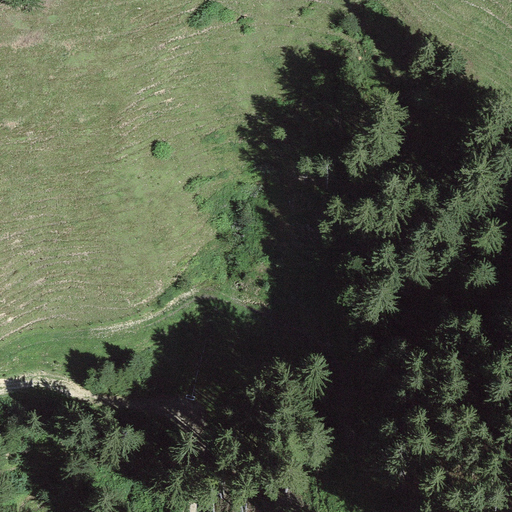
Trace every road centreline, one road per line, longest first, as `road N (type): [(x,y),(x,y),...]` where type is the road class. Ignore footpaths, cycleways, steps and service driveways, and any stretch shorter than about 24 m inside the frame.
road 1 (track): [(0,357),(27,340),(140,326),(191,298),(235,308),(310,341),(330,359),(345,383),(367,511)]
road 2 (track): [(0,390),(99,396),(177,417),(194,432),(200,453),(194,511)]
